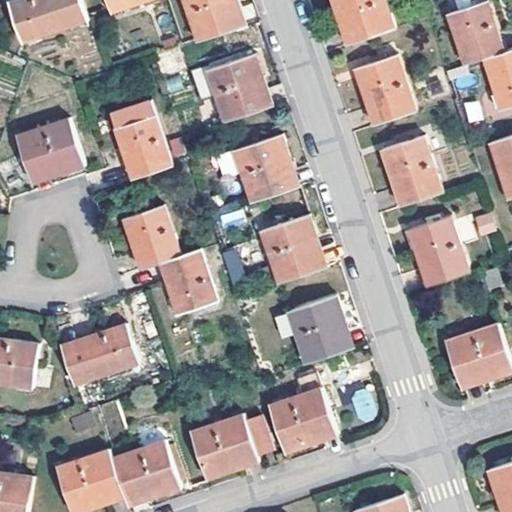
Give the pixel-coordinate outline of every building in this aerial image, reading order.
[(90,0),(19,0),(31,36),(95,15),(90,0)] [(194,0),(206,34),(245,21),(238,0),(194,0)] [(238,0),(245,21),(253,19),(247,0),(238,0)] [(338,0),(344,16),(357,12),(364,32),(398,20),(391,0),(338,0)] [(489,50),(508,44),(493,0),(468,0),(453,5),(469,56),(489,50)] [(344,16),(350,36),(364,32),(357,12),(344,16)] [(511,42),(508,44),(489,50),(505,100),(511,98),(511,42)] [(401,46),(359,60),(378,117),(420,103),(401,46)] [(263,47),(215,63),(233,115),(273,102),(264,75),(271,72),(263,47)] [(469,66),(451,69),(454,88),(472,85),(469,66)] [(264,75),(273,102),(281,99),(271,72),(264,75)] [(469,123),(483,119),(478,99),(463,103),(469,123)] [(163,110),(124,123),(140,173),(180,159),(163,110)] [(77,114),(25,131),(38,168),(66,159),(69,168),(92,161),(77,114)] [(415,131),(386,141),(404,197),(446,183),(427,127),(415,131)] [(511,128),(495,134),(511,184),(511,128)] [(290,129),(243,145),(260,196),(299,183),(290,155),(298,152),(290,129)] [(299,183),(307,181),(301,163),(298,152),(290,155),(299,183)] [(38,168),(40,177),(69,168),(66,159),(38,168)] [(168,257),(189,250),(171,200),(133,213),(150,264),(168,257)] [(454,207),(413,221),(432,279),(474,264),(454,207)] [(269,225),(287,277),(326,264),(317,237),(320,235),(325,234),(316,209),(269,225)] [(220,213),(222,228),(246,224),(243,210),(220,213)] [(479,236),(498,231),(493,212),(474,217),(479,236)] [(317,237),(326,264),(334,261),(325,234),(320,235),(317,237)] [(189,250),(168,257),(185,307),(224,295),(207,244),(189,250)] [(237,248),(223,252),(231,283),(245,280),(237,248)] [(343,290),(297,306),(315,358),(351,346),(342,317),(351,314),(343,290)] [(351,346),(361,342),(355,325),(351,314),(342,317),(351,346)] [(460,363),(479,357),(485,373),(511,364),(511,345),(502,316),(450,333),(460,363)] [(134,318),(70,339),(83,378),(148,357),(134,318)] [(0,332),(0,376),(41,382),(47,339),(0,332)] [(465,380),(485,373),(479,357),(460,363),(465,380)] [(310,390),(278,401),(293,446),(317,438),(315,434),(314,430),(342,420),(324,367),(305,374),(310,390)] [(357,420),(375,418),(372,388),(353,391),(357,420)] [(106,436),(125,429),(114,401),(70,418),(76,432),(101,422),(106,436)] [(251,409),(200,426),(216,473),(242,464),(241,460),(239,456),(264,447),(251,409)] [(317,438),(345,429),(342,420),(314,430),(315,434),(317,438)] [(174,435),(121,452),(131,482),(134,491),(134,493),(163,484),(164,487),(165,490),(189,482),(174,435)] [(66,461),(82,508),(104,501),(102,496),(101,492),(131,482),(121,452),(118,444),(66,461)] [(242,464),(267,455),(264,447),(239,456),(241,460),(242,464)] [(511,494),(511,458),(494,464),(505,496),(511,494)] [(0,465),(0,511),(4,511),(5,507),(35,511),(41,472),(0,465)] [(104,501),(134,491),(131,482),(101,492),(102,496),(104,501)] [(134,493),(137,499),(165,490),(164,487),(163,484),(134,493)] [(417,511),(410,489),(363,505),(365,511),(417,511)]
